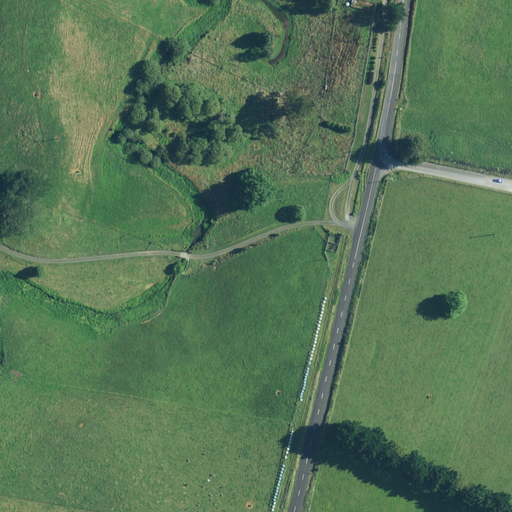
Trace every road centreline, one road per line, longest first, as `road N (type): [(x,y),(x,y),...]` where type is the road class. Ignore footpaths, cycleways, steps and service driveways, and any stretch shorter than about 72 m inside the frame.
road 1 (unclassified): [(378,159),(294,511)]
road 2 (unclassified): [(403,0),(378,159)]
road 3 (unclassified): [(378,159),(511,186)]
